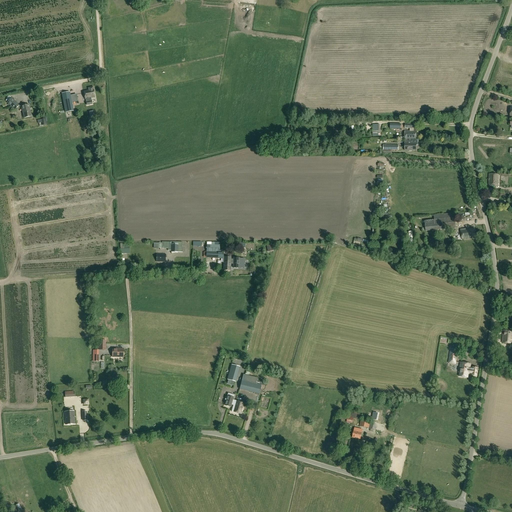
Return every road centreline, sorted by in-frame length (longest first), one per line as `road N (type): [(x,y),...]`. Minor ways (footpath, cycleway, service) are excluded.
road 1 (unclassified): [(461,505),(496,292),(470,132),(511,1)]
road 2 (unclassified): [(461,505),(201,431),(0,457)]
road 3 (track): [(128,274),(131,437)]
